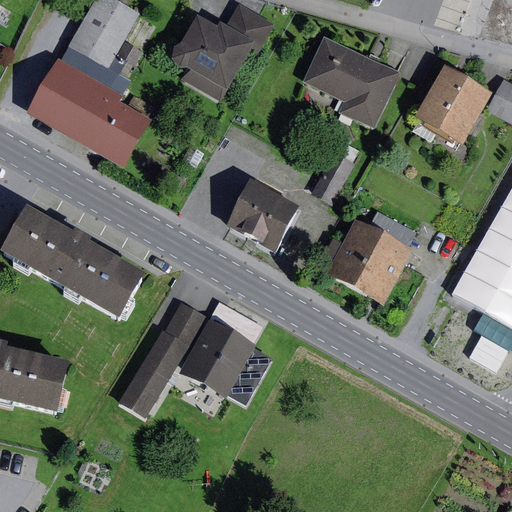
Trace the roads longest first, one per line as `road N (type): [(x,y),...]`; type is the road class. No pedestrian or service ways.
road 1 (secondary): [(510,431),(0,136)]
road 2 (residential): [(302,0),(511,56)]
